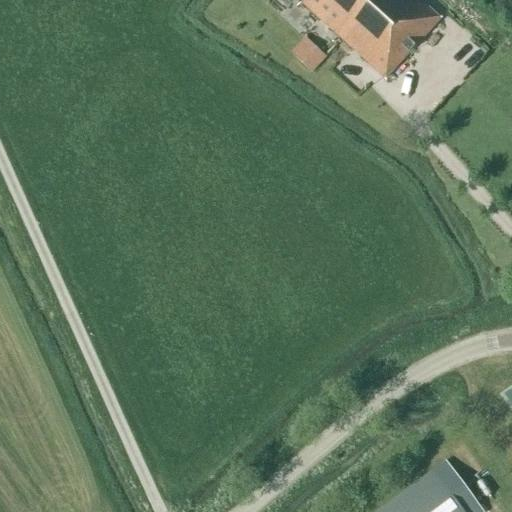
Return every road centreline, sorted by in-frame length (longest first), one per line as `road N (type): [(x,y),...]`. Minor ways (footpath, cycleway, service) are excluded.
road 1 (unclassified): [(160,511),(0,157)]
road 2 (tertiary): [(246,511),(396,389),(463,352),(511,341)]
